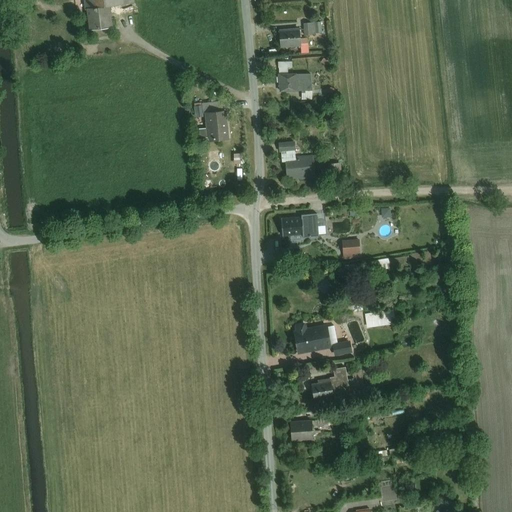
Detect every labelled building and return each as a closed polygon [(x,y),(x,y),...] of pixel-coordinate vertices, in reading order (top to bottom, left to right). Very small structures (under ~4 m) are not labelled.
[(94,7),(96,29),(119,27),(117,4),(94,7)] [(316,21),(305,22),(306,35),(317,35),(317,33),(316,21)] [(316,21),(317,33),(324,32),(323,21),(316,21)] [(304,30),(281,31),(282,45),(304,44),(304,30)] [(299,72),(281,73),(282,91),(300,90),(299,72)] [(313,72),(299,72),(300,90),(314,90),(313,72)] [(208,102),(209,111),(228,109),(227,100),(208,102)] [(206,104),(197,105),(198,117),(207,116),(206,104)] [(228,109),(209,111),(211,127),(212,136),(212,140),(233,138),(230,109),(228,109)] [(212,136),(211,127),(201,128),(202,137),(212,136)] [(299,150),(298,141),(282,143),(283,151),(299,150)] [(299,150),(283,151),(284,161),(288,161),(290,179),(319,176),(317,155),(299,156),(299,150)] [(344,162),(332,162),(332,172),(343,172),(344,162)] [(333,217),(332,205),(319,207),(320,213),(321,219),(333,217)] [(308,236),(322,235),(321,219),(320,213),(306,214),(306,216),(308,233),(308,236)] [(306,216),(284,219),(285,236),(308,233),(306,216)] [(364,239),(345,240),(345,243),(346,253),(360,252),(365,252),(364,239)] [(333,254),(346,253),(345,243),(332,244),(333,254)] [(407,256),(341,267),(343,278),(409,268),(407,256)] [(360,300),(335,304),(337,315),(361,311),(360,300)] [(395,308),(367,312),(369,328),(397,324),(395,308)] [(310,323),(296,326),(301,351),(335,345),(331,325),(311,329),(310,323)] [(353,341),(335,345),(337,355),(355,351),(353,341)] [(353,394),(348,366),(336,368),(338,376),(313,381),(317,401),(353,394)] [(316,420),(293,422),(294,442),(318,440),(316,420)] [(394,479),(382,480),(383,493),(395,493),(394,479)]
